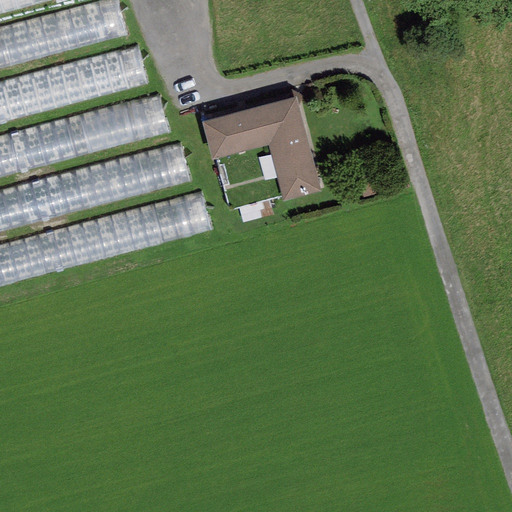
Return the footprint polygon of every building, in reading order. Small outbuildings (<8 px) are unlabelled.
[(131,0),(112,0),(0,29),(0,70),(140,34),(131,0)] [(52,0),(0,0),(0,14),(53,1),(52,0)] [(149,46),(0,85),(0,126),(160,85),(149,46)] [(161,97),(0,138),(0,180),(171,136),(161,97)] [(202,122),(212,160),(267,146),(282,202),(321,192),(296,98),(202,122)] [(182,145),(0,192),(0,233),(193,183),(182,145)] [(205,192),(0,245),(0,286),(215,230),(205,192)]
